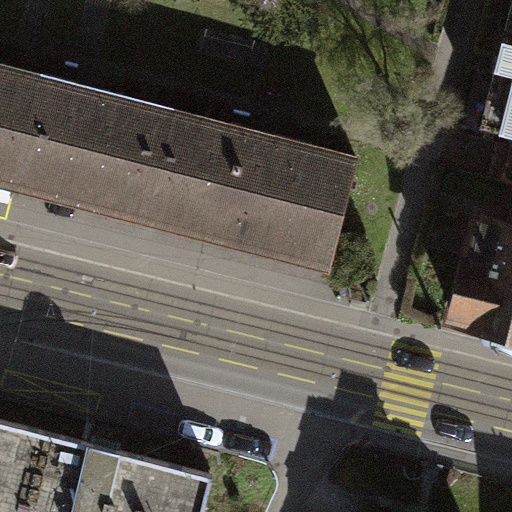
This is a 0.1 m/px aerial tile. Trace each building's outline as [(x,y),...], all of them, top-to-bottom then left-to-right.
[(511,134),(511,43),(504,42),(483,127),(500,131),(511,134)] [(0,178),(15,182),(42,74),(0,63),(0,178)] [(15,182),(141,217),(168,108),(85,87),(42,74),(15,182)] [(252,132),(168,108),(141,217),(327,264),(355,159),(252,132)] [(478,216),(453,316),(511,330),(511,208),(509,208),(506,223),(478,216)] [(0,511),(199,511),(210,472),(0,420),(0,511)]
